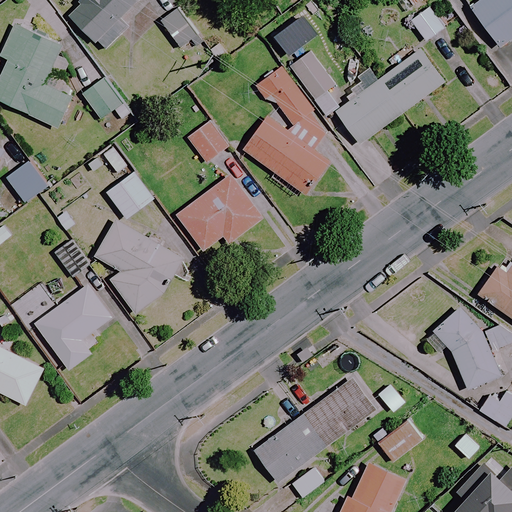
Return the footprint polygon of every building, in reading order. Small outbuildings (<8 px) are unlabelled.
[(141,0),(88,0),(71,18),(106,52),(130,28),(122,20),(141,0)] [(423,0),(398,0),(397,1),(408,13),(423,0)] [(511,40),(511,0),(482,0),(472,8),(501,48),(511,40)] [(445,29),(430,7),(411,20),(426,42),(445,29)] [(198,37),(180,10),(163,22),(181,49),(198,37)] [(63,48),(17,25),(1,57),(10,61),(0,80),(0,100),(58,129),(73,98),(45,84),(63,48)] [(446,83),(421,50),(337,112),(362,145),(446,83)] [(336,84),(310,51),(291,67),(317,99),(336,84)] [(313,111),(284,69),(259,86),(271,104),(276,101),(293,125),(313,111)] [(123,104),(104,80),(84,96),(102,119),(123,104)] [(330,162),(269,117),(245,149),(306,195),(330,162)] [(231,146),(212,121),(189,138),(208,163),(231,146)] [(127,166),(114,148),(104,155),(118,173),(127,166)] [(50,186),(32,161),(9,178),(27,203),(50,186)] [(156,199),(136,172),(108,193),(128,220),(156,199)] [(265,219),(234,175),(178,214),(204,252),(225,237),(230,244),(265,219)] [(184,263),(120,221),(97,255),(120,271),(113,281),(138,313),(166,292),(169,285),(184,263)] [(93,264),(75,238),(56,252),(74,278),(93,264)] [(511,268),(507,275),(499,269),(481,293),(511,316),(511,268)] [(115,315),(88,283),(36,326),(73,369),(92,353),(83,342),(115,315)] [(454,312),(451,311),(436,335),(446,342),(467,390),(503,376),(491,352),(511,343),(511,336),(506,322),(480,332),(472,317),(466,320),(454,312)] [(46,369),(0,346),(0,392),(27,406),(46,369)] [(376,411),(351,377),(305,412),(255,450),(280,483),(376,411)] [(407,402),(391,384),(379,395),(394,413),(407,402)] [(511,418),(511,395),(507,392),(500,402),(491,396),(480,411),(506,428),(511,418)] [(422,441),(406,420),(378,442),(394,463),(422,441)] [(481,448),(466,434),(455,446),(469,460),(481,448)] [(392,511),(408,482),(370,463),(345,511),(392,511)] [(329,479),(318,464),(293,483),(304,498),(329,479)]
